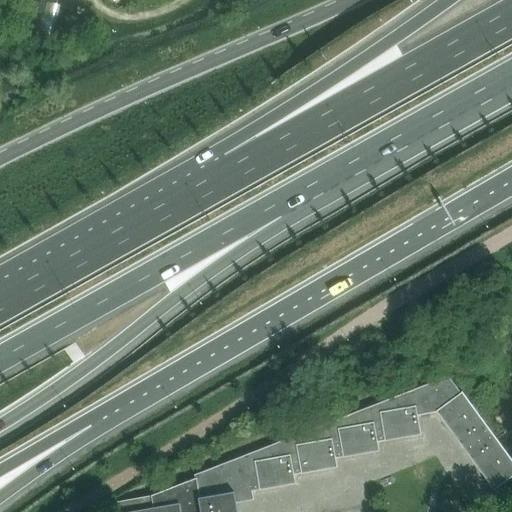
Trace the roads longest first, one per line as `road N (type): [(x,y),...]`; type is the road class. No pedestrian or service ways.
road 1 (trunk): [(87,419),(511,171)]
road 2 (secondary): [(344,0),(0,161)]
road 3 (trunk): [(0,427),(276,210)]
road 4 (trunk): [(511,17),(224,180)]
road 5 (trunk): [(0,356),(276,210)]
road 6 (trunk): [(446,0),(224,180)]
road 7 (trunk): [(276,210),(511,80)]
road 8 (trunk): [(224,180),(0,304)]
